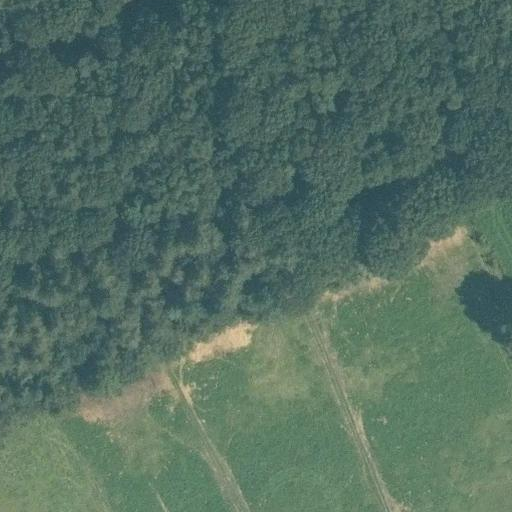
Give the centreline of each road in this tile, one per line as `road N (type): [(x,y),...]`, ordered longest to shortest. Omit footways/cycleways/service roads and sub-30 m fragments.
road 1 (track): [(0,235),(174,177),(408,138),(490,100)]
road 2 (track): [(0,48),(111,0)]
